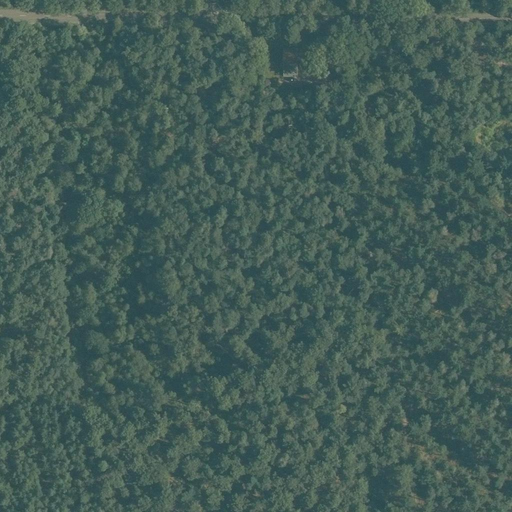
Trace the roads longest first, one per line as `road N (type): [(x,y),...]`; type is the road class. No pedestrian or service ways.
road 1 (track): [(418,511),(327,20)]
road 2 (tertiary): [(511,17),(211,18)]
road 3 (tertiary): [(211,18),(0,16)]
